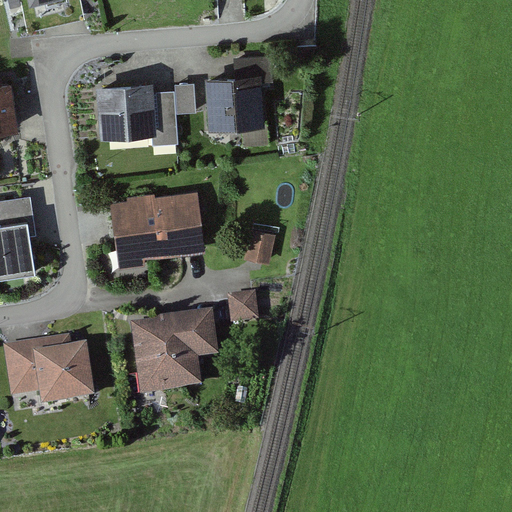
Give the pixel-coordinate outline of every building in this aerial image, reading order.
[(233,78),(207,80),(210,131),(266,128),(263,82),(273,81),(271,56),(232,59),(233,78)] [(175,84),(176,91),(177,113),(196,112),(194,83),(175,84)] [(154,84),(98,88),(101,141),(153,137),(153,146),(179,144),(177,113),(176,91),(154,92),(154,84)] [(0,136),(17,135),(10,88),(0,89),(0,136)] [(200,192),(110,203),(118,270),(146,267),(145,259),(207,252),(200,192)] [(32,195),(0,200),(0,278),(37,273),(32,237),(38,236),(32,195)] [(276,234),(252,229),(245,259),(269,264),(276,234)] [(256,293),(228,297),(232,325),(260,321),(256,293)] [(214,316),(132,326),(141,397),(202,390),(199,363),(219,360),(214,316)] [(72,337),(3,348),(11,400),(39,395),(42,412),(96,403),(88,350),(74,352),(72,337)]
